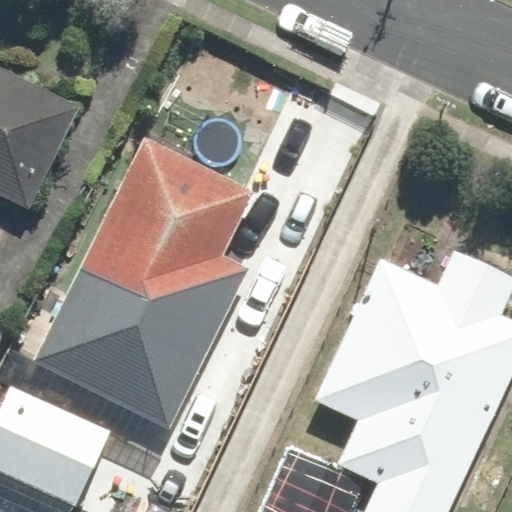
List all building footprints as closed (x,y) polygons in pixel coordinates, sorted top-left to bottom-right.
[(86,104),(0,61),(0,188),(37,206),(86,104)] [(257,266),(231,253),(262,189),(152,136),(121,199),(81,282),(217,348),(257,266)] [(325,399),(368,420),(348,461),(387,480),(371,511),(452,511),(511,390),(511,316),(507,314),(511,304),(511,273),(461,250),(445,284),(393,259),(325,399)] [(71,289),(35,364),(132,411),(169,336),(71,289)] [(0,346),(14,317),(0,309),(0,346)]
